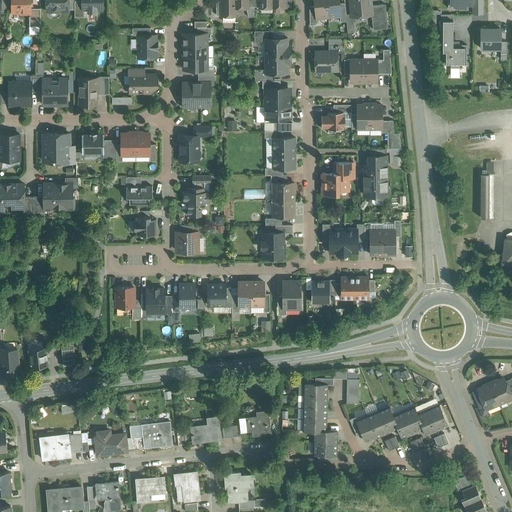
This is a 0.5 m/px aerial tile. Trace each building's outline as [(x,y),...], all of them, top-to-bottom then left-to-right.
[(12,0),(12,11),(21,11),(21,13),(29,13),(30,13),(30,8),(30,4),(32,4),(32,0),(12,0)] [(46,0),(47,9),(61,9),(61,11),(69,11),(69,9),(68,0),(46,0)] [(83,0),(75,0),(75,9),(75,12),(75,16),(84,16),(84,8),(83,8),(83,0)] [(82,0),(83,0),(83,8),(84,8),(89,8),(89,11),(96,11),(96,8),(102,8),(102,0),(82,0)] [(222,0),(222,1),(222,15),(236,15),(236,7),(235,7),(235,0),(222,0)] [(314,0),(315,6),(317,18),(340,15),(339,3),(338,0),(314,0)] [(370,0),(350,0),(352,14),(352,16),(353,16),(371,14),(372,14),(371,5),(370,0)] [(482,0),(473,0),(474,13),(482,13),(482,0)] [(386,4),(371,5),(372,14),(371,14),(373,29),(388,28),(386,4)] [(315,6),(309,6),(310,25),(318,24),(317,18),(315,6)] [(41,8),(30,8),(30,13),(29,13),(29,26),(41,26),(41,8)] [(352,14),(346,14),(347,21),(346,21),(348,32),(355,31),(353,16),(352,16),(352,14)] [(453,44),(453,20),(439,20),(441,40),(443,40),(443,55),(443,64),(450,64),(450,67),(460,67),(460,64),(467,64),(467,44),(453,44)] [(501,28),(481,28),(481,48),(501,48),(501,41),(501,28)] [(273,31),(255,31),(255,42),(266,42),(266,38),(273,38),(273,31)] [(197,33),(184,33),(184,45),(207,45),(207,33),(197,33)] [(151,34),(138,35),(138,57),(157,57),(157,49),(158,49),(158,41),(157,41),(157,34),(153,34),(151,34)] [(273,38),(266,38),(266,42),(266,55),(290,55),(290,47),(287,47),(287,38),(273,38)] [(207,45),(184,45),(184,57),(207,57),(207,45)] [(392,73),(390,49),(383,49),(383,59),(377,59),(377,73),(392,73)] [(329,51),(315,51),(315,58),(313,59),(313,63),(315,64),(316,71),(338,70),(338,51),(329,51)] [(290,55),(266,55),(266,69),(266,72),(273,72),(287,72),(287,64),(290,64),(290,55)] [(207,57),(184,57),(184,69),(198,69),(207,69),(207,57)] [(364,59),(350,59),(351,73),(351,81),(364,81),(364,59)] [(377,59),(364,59),(364,81),(377,81),(377,73),(377,59)] [(266,69),(255,69),(255,80),(262,80),(273,80),(273,72),(266,72),(266,69)] [(157,74),(151,74),(145,74),(130,74),(130,75),(130,83),(129,83),(129,85),(130,85),(131,92),(150,92),(157,85),(157,74)] [(214,75),(198,75),(198,82),(210,82),(210,84),(214,84),(214,75)] [(109,76),(99,76),(97,78),(97,94),(109,94),(109,76)] [(67,79),(52,79),(52,78),(43,78),(43,93),(43,104),(55,104),(55,103),(67,103),(67,79)] [(97,94),(97,78),(79,78),(79,104),(97,104),(97,94)] [(31,82),(16,82),(13,80),(11,82),(9,82),(9,84),(7,86),(9,88),(9,91),(9,103),(9,105),(31,104),(31,91),(31,82)] [(198,82),(184,82),(184,91),(183,91),(183,106),(210,106),(210,84),(210,82),(198,82)] [(280,87),(265,87),(265,88),(265,105),(291,105),(290,87),(280,87)] [(9,103),(9,91),(1,91),(1,103),(9,103)] [(352,104),(334,104),(334,112),(344,112),(352,112),(352,104)] [(370,104),(357,104),(358,114),(358,128),(370,128),(370,104)] [(382,120),(382,104),(370,104),(370,128),(382,128),(382,120)] [(291,105),(265,105),(266,118),(291,118),(291,105)] [(334,112),(328,112),(328,115),(322,115),(322,127),(328,127),(328,128),(344,128),(344,126),(345,126),(345,116),(344,116),(344,112),(334,112)] [(395,133),(393,120),(382,120),(382,128),(382,132),(388,132),(388,148),(401,148),(400,132),(395,133)] [(292,122),(274,122),(274,130),(283,130),(292,130),(292,122)] [(212,125),(194,125),(194,135),(199,135),(199,136),(212,135),(212,125)] [(150,132),(136,133),(136,155),(149,154),(150,154),(150,144),(150,132)] [(20,134),(0,133),(0,159),(2,160),(20,160),(20,134)] [(70,146),(69,133),(44,133),(44,161),(56,161),(56,157),(62,157),(63,162),(70,162),(70,161),(70,146)] [(90,133),(90,134),(82,134),(82,153),(103,153),(104,153),(104,139),(104,134),(97,134),(97,133),(90,133)] [(136,133),(122,133),(122,144),(122,155),(136,155),(136,133)] [(194,135),(180,135),(180,161),(189,161),(191,159),(199,158),(200,156),(200,150),(199,149),(199,136),(199,135),(194,135)] [(283,137),(273,137),(273,152),(295,152),(295,137),(283,137)] [(116,144),(116,139),(104,139),(104,153),(103,153),(103,157),(116,157),(116,144)] [(295,152),(273,152),(273,167),(274,168),(283,168),(295,168),(295,152)] [(387,155),(369,155),(369,164),(364,164),(364,195),(387,194),(390,192),(389,188),(387,186),(387,155)] [(354,162),(335,162),(335,173),(339,173),(339,178),(347,178),(354,177),(354,162)] [(335,173),(322,173),(322,193),(339,193),(339,190),(339,178),(339,173),(335,173)] [(287,182),(287,174),(283,174),(271,174),(271,183),(273,183),(273,182),(287,182)] [(494,174),(481,174),(481,218),(493,218),(494,174)] [(211,175),(193,175),(193,183),(193,187),(206,187),(206,183),(211,183),(211,175)] [(78,177),(65,177),(65,183),(72,183),(72,187),(78,187),(78,177)] [(141,177),(126,177),(126,184),(128,185),(128,186),(140,186),(140,184),(141,184),(141,177)] [(348,190),(347,178),(339,178),(339,190),(348,190)] [(287,182),(273,182),(273,183),(273,199),(294,199),(294,189),(295,187),(295,184),(294,182),(287,182)] [(24,183),(0,183),(0,207),(3,208),(3,203),(12,203),(12,208),(24,207),(24,196),(24,183)] [(65,183),(44,183),(44,196),(44,207),(45,207),(65,207),(65,204),(72,204),(72,187),(72,183),(65,183)] [(152,196),(152,186),(151,186),(140,186),(128,186),(126,186),(126,196),(130,196),(130,204),(149,203),(149,196),(152,196)] [(206,187),(193,187),(193,190),(189,190),(189,191),(183,191),(183,202),(187,202),(187,215),(201,215),(201,208),(205,208),(205,202),(209,202),(209,191),(206,191),(206,187)] [(245,189),(245,197),(266,196),(266,188),(245,189)] [(32,196),(24,196),(24,207),(24,212),(32,211),(32,196)] [(44,196),(32,196),(32,211),(45,211),(45,207),(44,207),(44,196)] [(294,199),(273,199),(273,215),(294,215),(294,199)] [(225,224),(225,215),(217,215),(216,224),(225,224)] [(138,217),(136,217),(136,220),(134,220),(135,231),(137,231),(137,234),(138,234),(142,238),(146,234),(157,234),(156,219),(152,219),(150,217),(138,217)] [(282,224),(276,224),(276,232),(284,232),(284,233),(293,233),(293,224),(282,224)] [(330,229),(330,242),(330,253),(337,253),(337,254),(344,254),(343,229),(330,229)] [(357,229),(343,229),(344,254),(350,254),(351,253),(358,253),(358,242),(358,229),(357,229)] [(383,230),(371,230),(370,230),(371,238),(371,254),(383,254),(383,230)] [(394,230),(383,230),(383,254),(395,254),(395,236),(395,233),(395,230),(394,230)] [(181,232),(177,232),(177,251),(183,251),(190,251),(198,251),(197,232),(181,232)] [(276,232),(264,232),(264,241),(262,241),(262,248),(264,248),(264,256),(284,256),(284,233),(284,232),(276,232)] [(511,240),(505,239),(503,263),(511,264),(511,240)] [(405,256),(414,256),(413,245),(405,245),(405,256)] [(355,277),(341,277),(341,283),(341,295),(342,299),(355,299),(355,277)] [(368,277),(355,277),(355,299),(369,298),(369,292),(369,280),(368,277)] [(264,281),(251,282),(251,305),(264,305),(264,294),(264,281)] [(300,281),(283,281),(284,297),(284,307),(286,307),(300,307),(300,281)] [(329,281),(312,281),(312,302),(330,302),(330,300),(329,281)] [(251,305),(251,282),(239,282),(239,294),(239,305),(251,305)] [(196,284),(179,284),(179,295),(179,306),(180,306),(196,306),(196,284)] [(226,284),(208,284),(208,305),(225,305),(226,305),(226,288),(226,284)] [(134,287),(117,287),(117,307),(134,307),(134,299),(134,287)] [(158,287),(157,288),(154,288),(154,287),(153,287),(153,288),(147,288),(147,313),(164,312),(164,295),(164,288),(158,288),(158,287)] [(173,295),(164,295),(164,312),(164,313),(173,313),(173,295)] [(284,307),(284,297),(278,297),(278,314),(286,314),(286,307),(284,307)] [(63,344),(65,365),(76,364),(74,343),(63,344)] [(47,347),(28,349),(31,367),(49,365),(47,347)] [(17,349),(0,350),(2,375),(19,374),(17,349)] [(408,368),(394,374),(396,381),(411,375),(408,368)] [(504,378),(491,383),(499,403),(511,397),(511,394),(505,381),(504,378)] [(360,379),(347,379),(347,403),(359,403),(360,379)] [(491,383),(478,389),(486,409),(499,403),(491,383)] [(315,384),(305,384),(304,396),(327,396),(327,385),(327,384),(315,384)] [(327,396),(304,396),(304,407),(326,408),(327,396)] [(439,405),(428,410),(437,430),(448,425),(439,405)] [(326,408),(304,407),(304,419),(326,419),(326,408)] [(389,407),(378,412),(387,432),(397,428),(398,427),(393,416),(389,407)] [(415,407),(404,412),(412,432),(423,428),(417,414),(418,414),(415,407)] [(418,414),(417,414),(423,428),(426,435),(437,430),(428,410),(418,414)] [(258,412),(258,416),(240,419),(242,431),(253,430),(254,432),(260,431),(260,434),(270,433),(268,411),(258,412)] [(378,412),(368,416),(376,436),(387,432),(378,412)] [(393,416),(398,427),(397,428),(401,437),(412,432),(404,412),(393,416)] [(357,421),(362,434),(365,441),(376,436),(368,416),(357,421)] [(208,425),(192,427),(193,442),(221,438),(218,417),(208,418),(208,425)] [(355,417),(350,420),(357,436),(362,434),(357,421),(355,417)] [(326,419),(304,419),(304,431),(315,431),(326,431),(326,419)] [(170,421),(129,425),(131,437),(137,437),(138,437),(143,437),(145,447),(173,444),(170,421)] [(241,436),(239,425),(233,426),(234,437),(241,436)] [(232,426),(219,428),(221,438),(233,437),(232,426)] [(337,431),(326,431),(315,431),(314,442),(337,443),(337,431)] [(185,432),(177,433),(179,445),(187,444),(185,432)] [(444,433),(439,436),(443,446),(449,443),(444,433)] [(81,434),(70,435),(72,452),(73,452),(72,451),(83,450),(83,451),(82,443),(81,434)] [(124,434),(97,437),(99,453),(126,450),(126,449),(125,438),(124,434)] [(69,442),(57,443),(56,435),(41,437),(43,459),(71,456),(69,442)] [(400,447),(395,436),(390,439),(394,449),(400,447)] [(439,436),(434,438),(438,448),(443,446),(439,436)] [(131,437),(125,438),(126,449),(126,450),(139,449),(137,437),(138,437),(137,437),(131,437)] [(421,437),(416,440),(420,450),(425,447),(421,437)] [(390,439),(385,441),(389,451),(394,449),(390,439)] [(416,440),(410,442),(415,452),(420,450),(416,440)] [(337,443),(314,442),(314,454),(318,454),(336,455),(337,443)] [(9,472),(0,472),(0,492),(11,492),(9,472)] [(201,499),(199,473),(176,474),(176,485),(184,485),(185,499),(201,499)] [(240,473),(225,474),(226,482),(228,482),(229,501),(239,501),(248,500),(247,487),(254,486),(253,475),(240,475),(240,473)] [(471,474),(465,476),(470,487),(475,485),(471,474)] [(470,487),(465,476),(454,481),(459,492),(463,491),(470,487)] [(137,479),(138,502),(149,501),(149,494),(166,493),(165,477),(137,479)] [(118,482),(94,483),(96,498),(109,497),(110,510),(120,510),(118,482)] [(470,487),(463,491),(465,496),(461,498),(465,505),(481,498),(475,485),(470,487)] [(73,509),(83,508),(83,500),(82,486),(47,488),(48,511),(61,511),(61,506),(72,506),(73,509)] [(94,486),(87,487),(88,500),(88,501),(95,500),(94,486)] [(481,498),(465,505),(467,511),(482,511),(486,510),(481,498)] [(248,500),(239,501),(239,508),(255,507),(254,499),(248,500)] [(186,504),(187,511),(198,511),(197,503),(186,504)]
